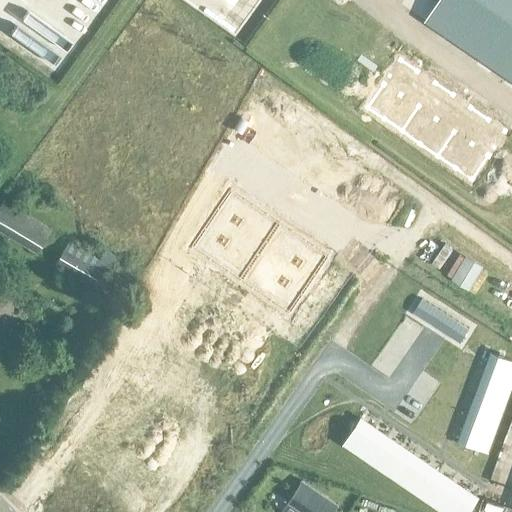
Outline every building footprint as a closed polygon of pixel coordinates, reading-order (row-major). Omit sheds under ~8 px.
[(0,0),(0,24),(5,27),(15,0),(0,0)] [(96,0),(74,0),(92,11),(98,1),(96,0)] [(511,0),(441,0),(425,24),(507,80),(511,83),(511,0)] [(423,148),(458,98),(405,62),(370,112),(423,148)] [(476,185),(511,134),(458,98),(423,148),(476,185)] [(191,249),(239,282),(279,224),(231,190),(191,249)] [(3,200),(0,204),(0,231),(37,253),(51,228),(3,200)] [(288,315),(328,257),(279,224),(239,282),(288,315)] [(68,241),(54,264),(96,289),(116,256),(105,249),(99,260),(68,241)] [(418,305),(424,309),(428,302),(422,298),(418,305)] [(434,306),(428,302),(424,309),(430,313),(434,306)] [(419,316),(424,309),(418,305),(414,312),(419,316)] [(430,313),(435,316),(440,310),(434,306),(430,313)] [(424,309),(419,316),(425,319),(430,313),(424,309)] [(445,313),(440,310),(435,316),(441,320),(445,313)] [(430,313),(425,319),(431,323),(435,316),(430,313)] [(445,313),(441,320),(447,324),(451,317),(445,313)] [(435,316),(431,323),(436,327),(441,320),(435,316)] [(451,317),(447,324),(452,328),(457,321),(451,317)] [(441,320),(436,327),(442,331),(447,324),(441,320)] [(458,331),(463,325),(457,321),(452,328),(458,331)] [(442,331),(448,334),(452,328),(447,324),(442,331)] [(458,331),(464,335),(468,328),(463,325),(458,331)] [(458,331),(452,328),(448,334),(453,338),(458,331)] [(458,331),(453,338),(459,342),(464,335),(458,331)] [(136,343),(122,354),(133,366),(146,355),(136,343)] [(509,377),(511,369),(511,361),(488,352),(483,368),(509,377)] [(504,392),(509,377),(483,368),(477,383),(504,392)] [(498,407),(504,392),(477,383),(472,398),(498,407)] [(493,422),(498,407),(472,398),(466,413),(493,422)] [(487,437),(493,422),(466,413),(461,428),(487,437)] [(359,449),(375,425),(362,416),(346,439),(359,449)] [(372,458),(388,435),(375,425),(359,449),(372,458)] [(482,452),(487,437),(461,428),(455,443),(482,452)] [(385,467),(401,444),(388,435),(372,458),(385,467)] [(131,465),(106,440),(63,482),(88,507),(112,484),(120,493),(131,483),(122,474),(131,465)] [(398,476),(415,453),(401,444),(385,467),(398,476)] [(412,485),(428,462),(415,453),(398,476),(412,485)] [(457,479),(468,481),(472,462),(462,459),(457,479)] [(425,494),(441,471),(428,462),(412,485),(425,494)] [(438,503),(454,480),(441,471),(425,494),(438,503)] [(450,511),(451,511),(467,489),(454,480),(438,503),(450,511)] [(327,511),(334,503),(301,481),(287,501),(304,511),(327,511)] [(470,511),(480,498),(467,489),(451,511),(470,511)]
